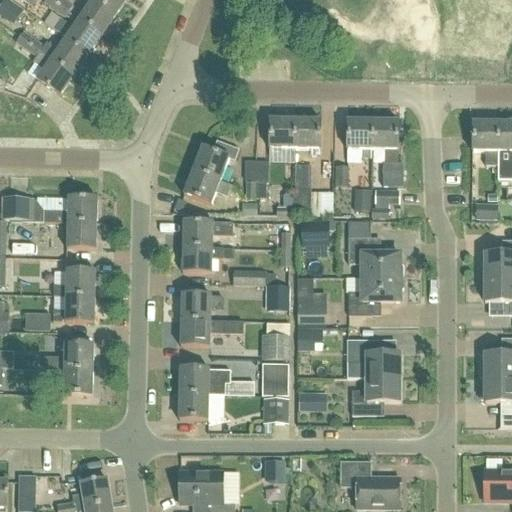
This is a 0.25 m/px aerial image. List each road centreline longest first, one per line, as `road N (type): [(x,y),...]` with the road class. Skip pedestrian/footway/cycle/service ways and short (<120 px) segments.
road 1 (residential): [(446,449),(446,243),(432,210),(433,94)]
road 2 (residential): [(446,449),(133,448)]
road 3 (residential): [(132,443),(139,161)]
road 4 (residential): [(168,89),(433,94)]
road 5 (residential): [(139,161),(0,158)]
road 6 (residential): [(132,443),(0,440)]
